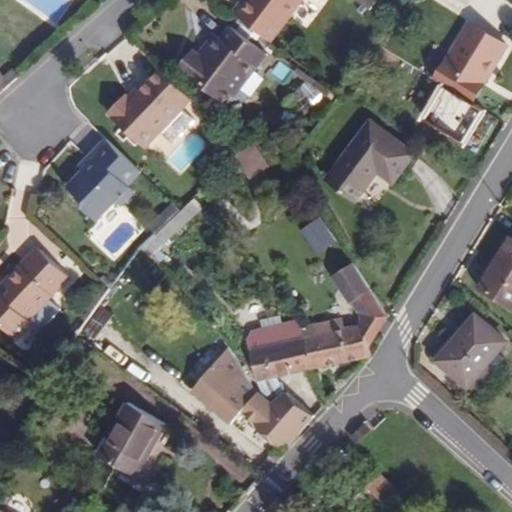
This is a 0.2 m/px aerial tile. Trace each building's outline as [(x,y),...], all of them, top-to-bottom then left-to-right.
[(272,38),(301,0),(242,0),(235,11),(272,38)] [(249,59),(260,46),(224,17),(212,32),(208,29),(179,65),(215,94),(246,56),(249,59)] [(476,99),(511,47),(511,41),(480,19),(441,73),(476,99)] [(146,146),(193,98),(162,68),(141,90),(138,88),(129,97),(127,94),(110,112),(146,146)] [(361,204),(383,171),(397,180),(418,150),(381,124),(337,188),(361,204)] [(130,184),(142,170),(108,138),(94,152),(98,156),(86,169),(70,185),(89,204),(87,206),(100,219),(119,200),(122,203),(135,190),(130,184)] [(266,170),(250,144),(246,148),(233,160),(254,181),(266,170)] [(86,169),(98,156),(94,152),(82,165),(86,169)] [(205,200),(214,192),(208,186),(199,194),(205,200)] [(169,242),(206,205),(197,197),(184,210),(174,201),(149,226),(158,235),(160,233),(169,242)] [(337,244),(318,218),(301,230),(320,256),(335,246),(337,244)] [(33,316),(72,274),(41,246),(0,289),(0,316),(22,337),(37,321),(33,316)] [(511,293),(511,249),(493,283),(511,293)] [(389,315),(377,295),(352,264),(333,276),(362,316),(363,321),(347,324),(345,317),(304,325),(304,326),(314,368),(371,356),(371,355),(370,348),(389,315)] [(511,344),(511,341),(485,315),(443,357),(472,385),(511,344)] [(314,368),(304,326),(302,319),(292,321),(292,323),(263,330),(262,327),(248,330),(259,380),(314,368)] [(260,391),(230,347),(192,391),(233,423),(246,408),(260,391)] [(318,415),(290,392),(277,405),(260,391),(246,408),(289,448),(318,415)] [(141,478),(173,425),(136,403),(103,456),(141,478)] [(362,424),(348,437),(355,444),(369,432),(362,424)] [(401,492),(381,474),(369,487),(389,504),(401,492)]
